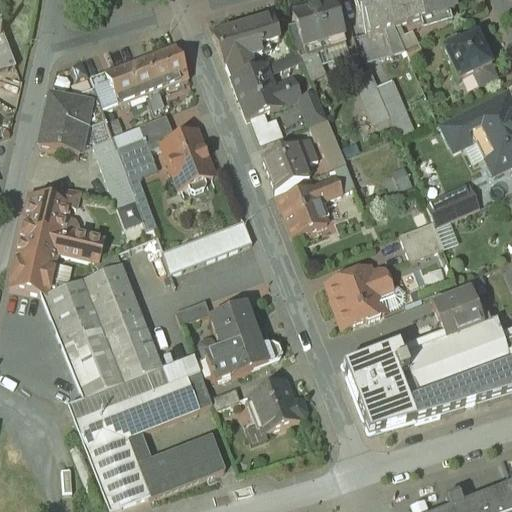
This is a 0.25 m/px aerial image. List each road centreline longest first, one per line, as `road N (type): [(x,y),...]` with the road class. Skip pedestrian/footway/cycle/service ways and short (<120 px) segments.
road 1 (residential): [(183,12),(355,478)]
road 2 (residential): [(0,248),(42,50)]
road 3 (residential): [(511,431),(355,478)]
road 4 (unknown): [(271,249),(129,290)]
road 5 (residential): [(42,50),(183,12)]
